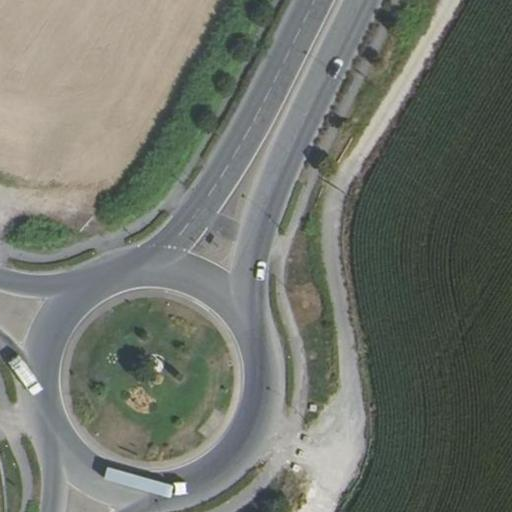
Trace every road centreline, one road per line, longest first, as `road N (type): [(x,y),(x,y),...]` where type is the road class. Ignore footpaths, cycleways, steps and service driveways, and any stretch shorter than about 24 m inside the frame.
road 1 (track): [(254,433),(342,463),(350,388),(328,251),(340,184),(450,0)]
road 2 (secondary): [(250,322),(254,242),(271,193),(363,0)]
road 3 (secondary): [(314,0),(226,169),(172,244),(140,269)]
road 4 (secondary): [(161,495),(216,476),(254,433),(266,377),(250,322)]
road 5 (secondary): [(250,322),(202,280),(140,269)]
road 6 (secondary): [(55,441),(90,477),(161,495)]
road 7 (secondary): [(94,284),(52,327),(38,385)]
